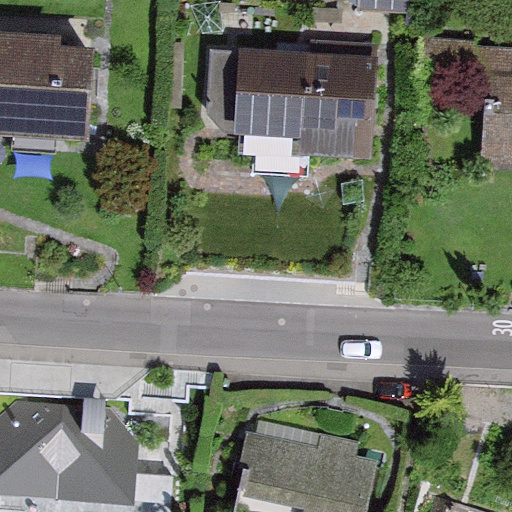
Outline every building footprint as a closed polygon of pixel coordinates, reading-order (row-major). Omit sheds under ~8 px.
[(0,37),(0,143),(91,149),(96,54),(61,52),(62,41),(0,37)] [(399,57),(265,52),(263,133),(327,135),(327,151),(396,153),(399,57)] [(511,67),(508,67),(502,141),(511,142),(511,67)] [(103,402),(0,397),(0,473),(17,475),(16,495),(146,502),(149,438),(101,435),(103,402)] [(387,511),(399,448),(278,426),(264,506),(296,511),(387,511)]
